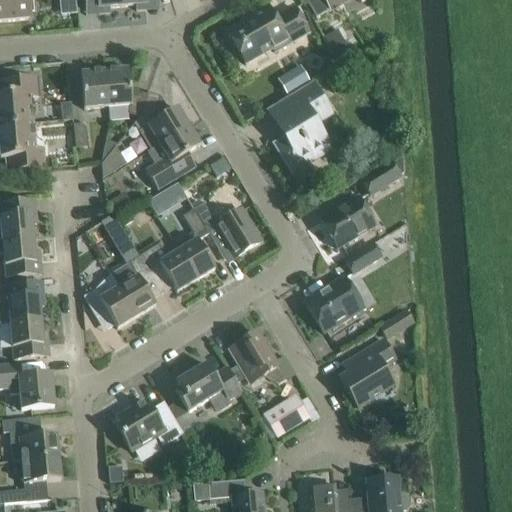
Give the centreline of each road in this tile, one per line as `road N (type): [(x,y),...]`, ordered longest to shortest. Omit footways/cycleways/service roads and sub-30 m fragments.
road 1 (residential): [(258,287),(286,265),(286,238),(165,35)]
road 2 (residential): [(81,393),(61,171)]
road 3 (residential): [(81,393),(258,287)]
road 4 (residential): [(0,50),(165,35)]
road 5 (residential): [(337,431),(258,287)]
